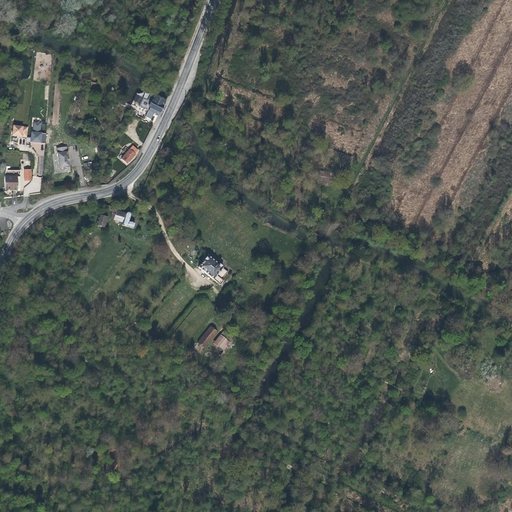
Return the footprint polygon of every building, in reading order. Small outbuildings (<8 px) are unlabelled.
[(161,109),(165,101),(151,94),(148,101),(143,98),(139,106),(148,110),(145,117),(150,119),(154,113),(157,115),(159,111),(160,111),(161,109)] [(31,131),(30,141),(45,143),(46,133),(41,132),(41,131),(41,122),(34,122),(33,131),(31,131)] [(12,136),(27,137),(28,126),(13,125),(12,136)] [(135,154),(138,150),(132,145),(121,159),(126,164),(128,161),(129,162),(131,159),(135,154)] [(59,168),(69,167),(68,162),(69,162),(68,157),(66,147),(56,148),(59,168)] [(320,171),(320,182),(331,183),(332,171),(320,171)] [(17,190),(17,176),(4,177),(4,189),(12,190),(17,190)] [(109,217),(113,218),(115,210),(114,207),(101,203),(101,207),(111,209),(109,217)] [(128,220),(129,212),(125,210),(124,212),(120,211),(115,210),(113,218),(120,221),(120,223),(133,227),(134,221),(128,220)] [(106,217),(99,214),(96,223),(104,226),(106,217)] [(221,279),(227,271),(221,267),(222,264),(218,260),(216,262),(207,254),(197,265),(218,284),(222,280),(221,279)] [(301,291),(302,291),(305,293),(310,285),(306,283),(305,282),(301,291)] [(201,346),(213,331),(208,327),(196,341),(201,346)] [(224,352),(231,343),(221,334),(213,342),(224,352)]
